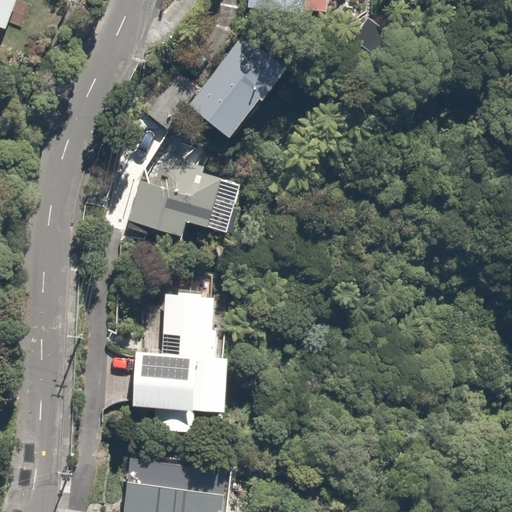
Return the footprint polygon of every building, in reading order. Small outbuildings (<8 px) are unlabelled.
[(0,0),(0,33),(7,36),(22,0),(0,0)] [(318,0),(248,0),(248,14),(317,19),(318,0)] [(200,89),(164,67),(138,111),(191,142),(204,120),(236,148),(293,79),(243,37),(200,89)] [(152,190),(141,187),(130,224),(188,242),(191,232),(234,246),(252,189),(161,161),(152,190)] [(225,304),(166,300),(163,341),(182,342),(181,358),(137,355),(132,410),(156,412),(155,433),(200,437),(201,420),(234,422),(238,367),(220,365),(225,304)] [(128,467),(123,511),(226,511),(230,478),(128,467)]
